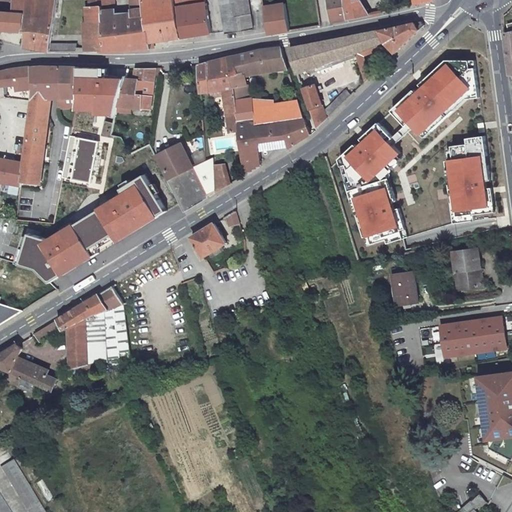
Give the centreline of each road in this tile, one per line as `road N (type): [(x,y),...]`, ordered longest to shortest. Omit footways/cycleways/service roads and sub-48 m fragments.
road 1 (secondary): [(450,17),(305,153),(0,340)]
road 2 (tertiary): [(450,17),(199,54),(0,63)]
road 3 (tertiary): [(511,160),(491,6)]
road 4 (unknown): [(64,59),(58,193),(42,202)]
